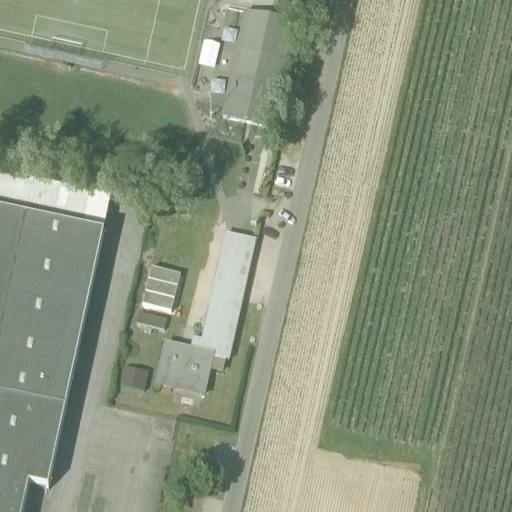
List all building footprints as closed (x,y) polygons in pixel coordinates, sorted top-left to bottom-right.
[(223,121),(269,131),(293,26),(246,16),(223,121)] [(0,215),(103,238),(110,203),(0,178),(0,215)] [(0,476),(49,487),(103,238),(0,215),(0,476)] [(192,342),(190,354),(201,356),(204,345),(209,346),(232,240),(224,238),(201,344),(192,342)] [(211,360),(228,364),(254,244),(232,240),(209,346),(204,345),(201,356),(212,359),(211,360)] [(180,279),(151,271),(142,309),(171,316),(180,279)] [(141,329),(163,334),(166,323),(139,317),(136,328),(141,329)] [(128,343),(136,346),(141,329),(136,328),(132,327),(128,343)] [(201,398),(203,399),(211,360),(212,359),(201,356),(190,354),(165,348),(156,388),(174,392),(174,390),(201,396),(201,398)] [(124,370),(122,390),(146,393),(148,373),(124,370)] [(174,390),(174,392),(201,398),(201,396),(174,390)] [(0,511),(23,511),(28,489),(48,493),(49,487),(0,476),(0,511)]
